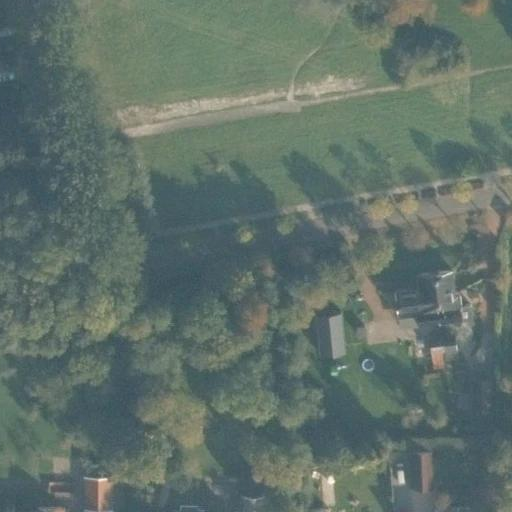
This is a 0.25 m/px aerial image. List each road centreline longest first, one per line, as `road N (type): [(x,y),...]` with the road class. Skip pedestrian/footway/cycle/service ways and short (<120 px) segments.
road 1 (residential): [(79,242),(131,259),(511,190)]
road 2 (residential): [(79,242),(66,212),(85,110),(37,0)]
